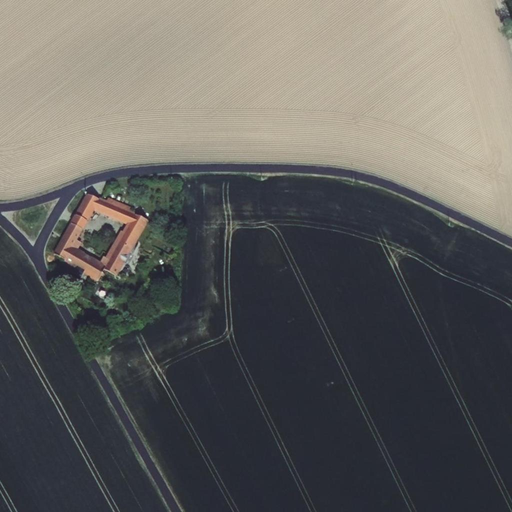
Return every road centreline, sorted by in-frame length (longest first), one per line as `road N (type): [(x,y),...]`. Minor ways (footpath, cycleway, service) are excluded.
road 1 (unclassified): [(81,184),(183,168),(352,174),(511,243)]
road 2 (residential): [(42,270),(176,511)]
